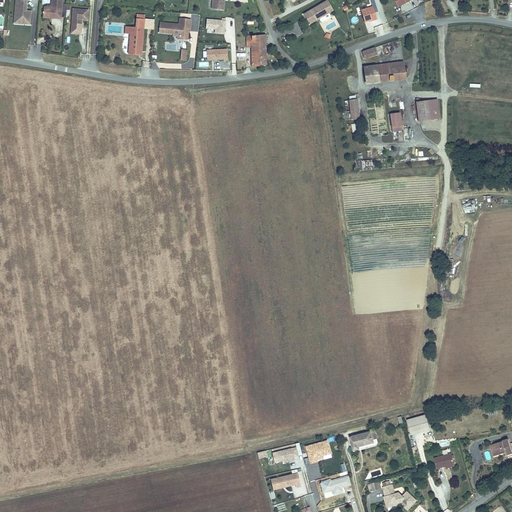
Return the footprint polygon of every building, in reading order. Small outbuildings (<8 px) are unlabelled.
[(13,0),(12,21),(22,21),(22,25),(28,25),(28,14),(27,14),(27,11),(24,11),(24,0),(13,0)] [(60,6),(60,0),(50,0),(50,7),(50,10),(47,11),(42,11),(41,13),(41,15),(41,17),(55,17),(56,11),(65,12),(65,11),(66,6),(60,6)] [(309,20),(330,7),(325,0),(321,0),(303,11),(309,20)] [(360,11),(365,23),(377,19),(372,6),(360,11)] [(87,11),(72,11),(70,33),(75,33),(75,30),(81,30),(81,21),(86,21),(87,11)] [(189,18),(178,17),(177,24),(158,22),(157,32),(171,33),(176,33),(177,35),(178,36),(178,39),(186,40),(186,30),(185,30),(186,27),(187,27),(188,28),(189,18)] [(140,43),(142,19),(134,18),(133,27),(123,26),(122,33),(127,33),(126,49),(140,50),(140,45),(139,45),(139,43),(140,43)] [(217,28),(217,23),(198,22),(197,31),(207,32),(206,36),(216,37),(216,30),(215,30),(215,28),(217,28)] [(245,34),(245,44),(252,44),(252,63),(265,63),(265,31),(256,31),(256,34),(245,34)] [(220,63),(219,51),(198,53),(199,62),(215,61),(215,63),(220,63)] [(374,51),(362,55),(363,60),(376,57),(374,51)] [(402,62),(364,68),(366,85),(404,79),(402,62)] [(418,120),(439,116),(436,99),(435,99),(420,102),(422,108),(416,109),(418,120)] [(400,114),(390,116),(393,133),(404,131),(400,114)] [(427,430),(424,416),(405,421),(409,435),(427,430)] [(368,432),(347,437),(350,450),(357,449),(356,445),(358,445),(359,447),(371,445),(368,432)] [(495,450),(491,451),(493,459),(504,454),(506,460),(511,458),(511,456),(507,441),(493,446),(495,450)] [(291,458),(290,456),(294,455),(293,448),(269,454),(271,463),(279,461),(286,459),(291,458)] [(257,452),(258,459),(267,457),(266,450),(257,452)] [(448,455),(438,458),(441,468),(443,467),(451,465),(448,455)] [(441,468),(438,458),(432,460),(435,470),(441,468)] [(296,472),(296,465),(298,465),(298,460),(290,460),(290,469),(292,469),(292,472),(296,472)] [(298,486),(295,473),(272,479),(274,488),(283,486),(283,487),(293,485),(294,488),(298,486)] [(274,488),(272,479),(268,480),(271,491),(283,487),(283,486),(274,488)] [(311,482),(317,503),(321,502),(315,481),(311,482)] [(369,484),(371,491),(381,489),(380,482),(369,484)] [(388,508),(393,506),(391,502),(394,501),(394,503),(400,501),(405,504),(403,506),(407,509),(415,498),(405,491),(402,495),(397,492),(393,494),(390,484),(382,487),(385,496),(384,497),(388,508)] [(428,511),(425,501),(419,503),(422,511),(428,511)]
